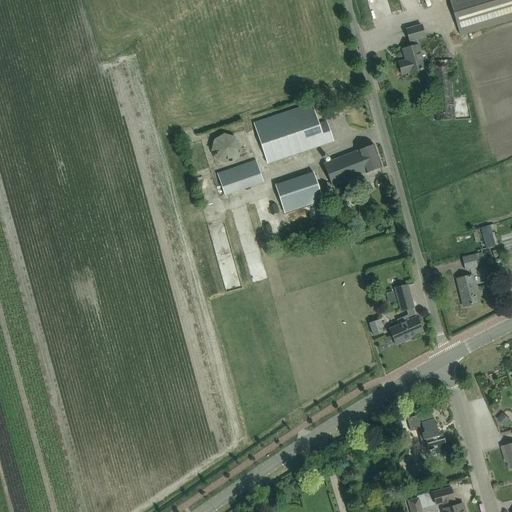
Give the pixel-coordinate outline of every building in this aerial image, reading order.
[(511,20),(511,0),(448,0),(460,36),(511,20)] [(405,60),(398,62),(402,74),(409,72),(409,73),(425,69),(416,39),(425,37),(421,25),(406,29),(409,41),(410,42),(411,47),(402,49),(405,60)] [(434,66),(432,66),(436,121),(454,119),(450,64),(454,64),(453,59),(434,61),(434,66)] [(267,164),(333,141),(326,121),(318,123),(311,103),(253,123),(267,164)] [(214,139),(211,151),(217,161),(228,164),(238,158),(242,146),(235,137),(224,134),(214,139)] [(365,173),(372,171),(382,167),(374,145),(364,148),(323,164),(331,185),(365,173)] [(263,183),(256,160),(217,173),(225,195),(263,183)] [(206,165),(210,172),(215,169),(211,162),(206,165)] [(275,185),(284,213),(323,200),(314,173),(275,185)] [(341,186),(335,188),(338,194),(343,192),(341,186)] [(261,208),(274,204),(270,192),(258,196),(261,208)] [(495,230),(493,224),(473,230),(476,242),(480,241),(482,249),(495,246),(491,231),(495,230)] [(499,249),(492,251),(493,257),(494,257),(500,256),(499,249)] [(482,253),(463,257),(467,270),(478,267),(485,265),(482,253)] [(472,275),(457,279),(463,307),(479,303),(472,275)] [(407,285),(395,289),(401,312),(406,310),(414,308),(407,285)] [(389,330),(396,345),(402,342),(402,341),(422,331),(416,317),(409,320),(407,316),(397,320),(399,325),(389,330)] [(369,323),(373,336),(383,333),(378,320),(369,323)] [(426,415),(425,413),(407,418),(410,432),(420,429),(423,440),(425,440),(430,457),(438,455),(447,452),(445,444),(446,443),(444,437),(443,435),(442,434),(440,433),(438,434),(433,416),(429,414),(426,415)] [(502,415),(498,420),(506,428),(510,422),(502,415)] [(511,443),(502,447),(504,455),(506,455),(510,468),(511,467),(511,443)] [(454,500),(450,488),(441,490),(432,493),(436,505),(442,503),(444,509),(443,509),(443,511),(464,511),(462,504),(453,506),(451,501),(454,500)] [(410,511),(422,511),(419,497),(407,501),(410,511)]
